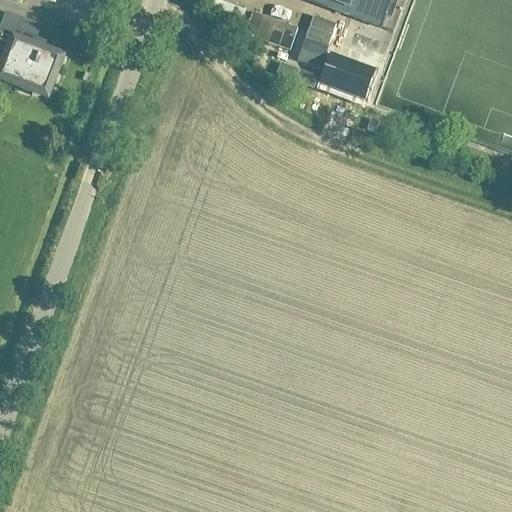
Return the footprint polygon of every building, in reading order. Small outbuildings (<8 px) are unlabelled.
[(381,28),(385,17),(391,19),(397,0),(304,0),(350,17),(381,28)] [(0,24),(0,34),(11,38),(11,40),(0,36),(0,78),(2,80),(3,83),(10,86),(13,84),(19,86),(20,89),(27,92),(30,90),(45,96),(49,86),(50,81),(54,80),(56,73),(55,70),(60,57),(42,50),(45,43),(44,43),(44,41),(35,38),(40,25),(5,12),(0,24)] [(289,52),(297,29),(252,13),(244,35),(289,52)] [(335,24),(313,16),(297,62),(318,70),(335,24)] [(380,71),(354,61),(336,108),(362,118),(380,71)] [(280,64),(276,75),(313,89),(317,78),(280,64)]
